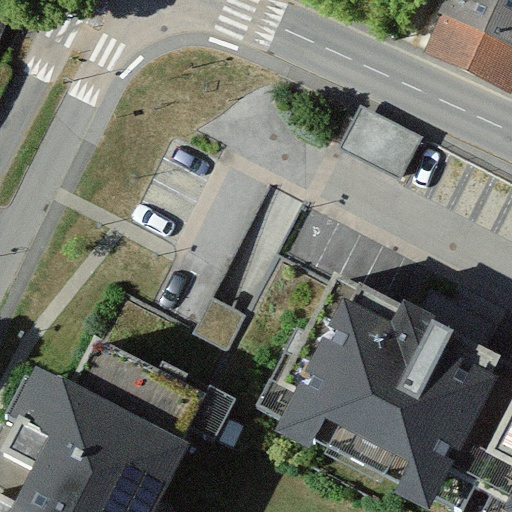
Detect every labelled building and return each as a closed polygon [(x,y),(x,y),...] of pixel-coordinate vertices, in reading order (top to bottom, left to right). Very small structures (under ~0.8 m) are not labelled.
[(511,0),(453,0),(430,53),(508,88),(511,79),(511,0)] [(0,34),(10,10),(0,6),(0,34)] [(402,174),(421,137),(394,124),(390,133),(361,118),(347,146),(402,174)] [(461,318),(431,303),(419,326),(335,283),(306,339),(296,334),(261,402),(301,423),(304,416),(315,422),(305,443),(409,497),(419,476),(432,482),(423,498),(451,511),(462,511),(473,491),(491,500),(485,511),(511,511),(511,374),(478,357),(491,333),(461,318)] [(157,378),(96,347),(67,402),(41,389),(40,390),(26,382),(6,421),(20,428),(16,436),(8,432),(0,448),(0,488),(10,494),(3,507),(0,505),(0,511),(168,511),(151,503),(187,432),(205,441),(226,400),(163,368),(157,378)]
